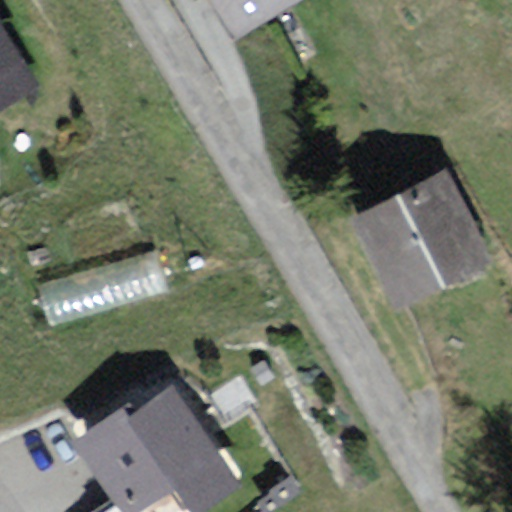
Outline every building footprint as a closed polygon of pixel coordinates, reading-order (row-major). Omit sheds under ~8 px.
[(301,0),(211,0),(236,40),(301,0)] [(0,98),(31,81),(0,27),(0,98)] [(484,253),(445,169),(362,207),(400,291),(484,253)] [(39,268),(153,252),(148,217),(34,233),(39,268)] [(44,270),(48,308),(166,293),(161,256),(44,270)] [(233,475),(173,386),(128,416),(121,406),(83,431),(132,502),(176,472),(196,500),(233,475)]
